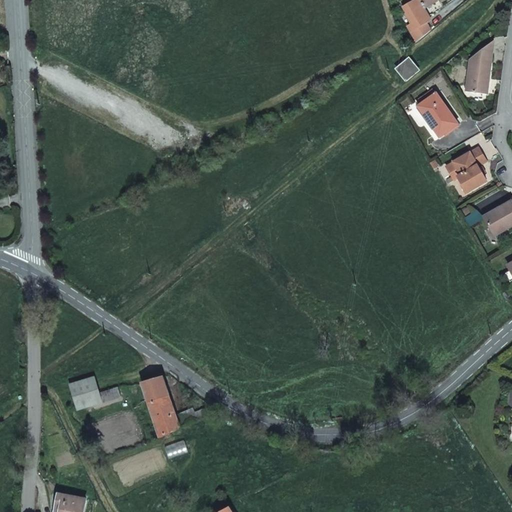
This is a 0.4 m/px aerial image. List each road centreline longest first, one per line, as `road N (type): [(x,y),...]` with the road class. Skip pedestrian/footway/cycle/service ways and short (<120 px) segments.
road 1 (tertiary): [(31,271),(231,411),(283,435),(320,438),(396,421),(511,332)]
road 2 (unclassified): [(17,0),(31,271)]
road 3 (unclassified): [(31,271),(37,394),(27,511)]
